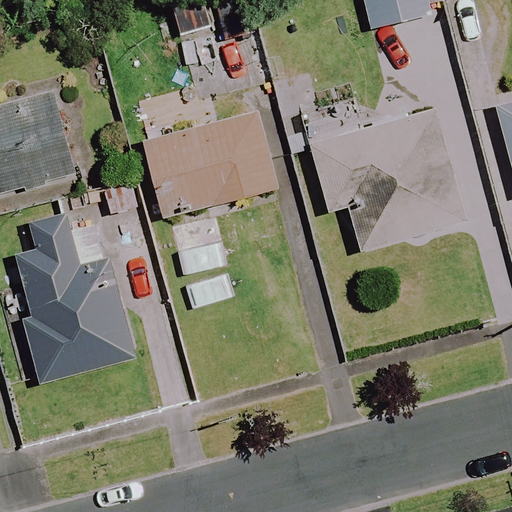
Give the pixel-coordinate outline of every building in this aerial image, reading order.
[(358,0),(366,32),(428,18),(424,0),(358,0)] [(0,191),(82,172),(63,93),(0,107),(0,191)] [(511,103),(492,108),(511,189),(511,103)] [(139,145),(161,222),(276,189),(255,113),(139,145)] [(458,227),(429,116),(307,148),(325,213),(343,209),(355,254),(458,227)] [(64,216),(26,226),(33,253),(14,258),(30,318),(17,321),(34,385),(132,358),(103,251),(75,259),(64,216)] [(128,301),(156,295),(139,220),(111,226),(128,301)] [(214,223),(168,232),(175,264),(221,255),(214,223)]
